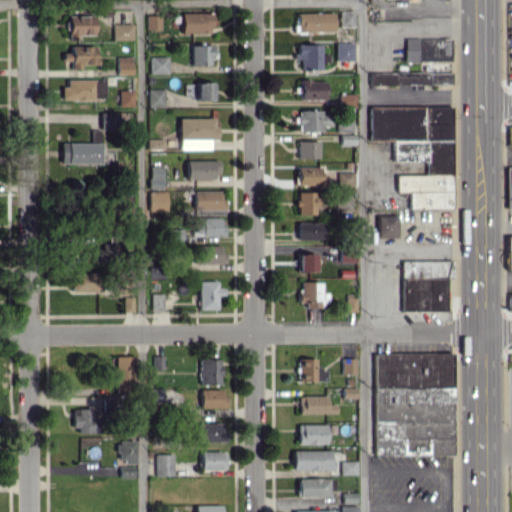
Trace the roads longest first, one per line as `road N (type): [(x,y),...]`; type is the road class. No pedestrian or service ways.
road 1 (residential): [(25,0),(28,511)]
road 2 (residential): [(251,0),(253,511)]
road 3 (residential): [(0,334),(481,332)]
road 4 (primary): [(481,511),(480,229)]
road 5 (primary): [(480,128),(479,0)]
